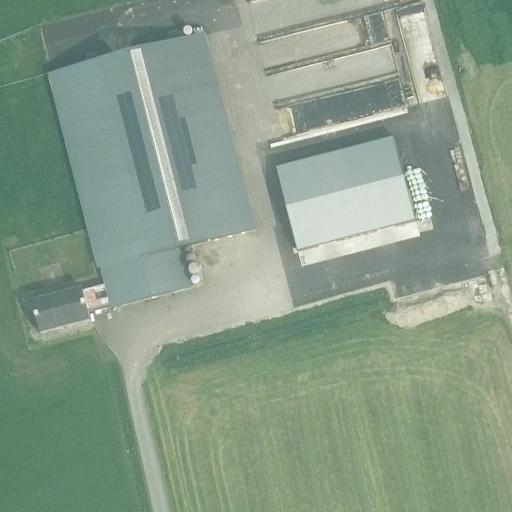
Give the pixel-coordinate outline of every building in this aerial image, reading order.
[(400,0),(423,96),(449,90),(442,63),(424,67),(420,52),(434,48),(423,0),(400,0)] [(403,13),(395,13),(395,40),(404,40),(403,13)] [(314,14),(269,25),(275,47),(320,37),(314,14)] [(356,18),(320,16),(319,33),(355,35),(356,18)] [(391,33),(268,55),(274,85),(396,63),(391,33)] [(106,287),(83,292),(83,291),(32,304),(41,335),(91,323),(88,312),(110,307),(111,310),(192,289),(182,251),(255,232),(245,191),(235,194),(195,38),(52,75),(106,287)] [(327,111),(404,94),(397,66),(321,83),(327,111)] [(306,137),(310,127),(289,118),(285,128),(306,137)] [(394,140),(276,170),(298,253),(416,222),(394,140)]
